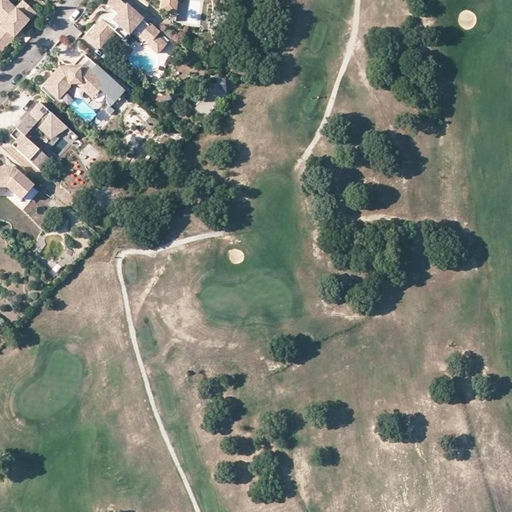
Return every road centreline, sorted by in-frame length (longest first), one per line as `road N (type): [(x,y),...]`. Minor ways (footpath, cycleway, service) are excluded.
road 1 (track): [(198,511),(144,379),(118,263),(127,252),(218,232)]
road 2 (track): [(300,161),(329,109),(358,0)]
